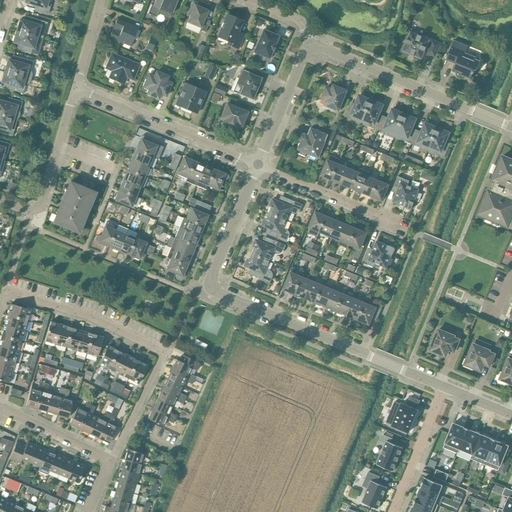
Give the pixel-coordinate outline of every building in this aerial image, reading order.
[(23,0),(24,1),(25,2),(37,6),(36,11),(48,14),(51,4),(48,3),(48,0),(23,0)] [(151,5),(147,14),(156,18),(157,14),(161,15),(169,19),(171,14),(176,0),(155,0),(153,6),(151,5)] [(205,33),(210,21),(204,19),(208,11),(201,8),(202,5),(193,1),(187,16),(189,17),(187,23),(200,28),(199,30),(205,33)] [(237,33),(242,22),(226,15),(223,23),(222,23),(220,27),(221,28),(218,37),(229,41),(227,44),(238,48),(243,35),(237,33)] [(17,31),(36,37),(39,26),(40,21),(28,17),(27,23),(19,20),(17,26),(18,27),(17,31)] [(257,18),(254,25),(260,27),(263,21),(257,18)] [(130,47),(138,28),(117,19),(109,38),(130,47)] [(273,52),(276,45),(275,44),(278,37),(263,30),(254,52),(258,54),(257,56),(258,58),(262,59),(264,58),(264,57),(269,59),(272,51),(273,52)] [(33,48),(36,37),(17,31),(15,36),(14,36),(12,42),(20,44),(19,50),(31,53),(32,48),(33,48)] [(434,55),(438,44),(416,35),(414,32),(412,31),(410,31),(408,33),(407,35),(408,38),(403,51),(421,58),(424,51),(434,55)] [(152,51),(156,40),(150,37),(145,49),(152,51)] [(476,70),(479,61),(474,59),(475,57),(465,53),(467,46),(454,41),(446,60),(455,64),(452,72),(456,73),(456,74),(456,76),(458,76),(460,75),(470,79),(474,69),(476,70)] [(199,60),(204,47),(198,45),(193,57),(199,60)] [(231,59),(238,62),(240,55),(234,53),(231,59)] [(132,79),(138,66),(112,55),(106,68),(112,71),(109,78),(123,84),(126,77),(132,79)] [(5,71),(31,79),(31,77),(32,76),(31,74),(31,72),(30,70),(32,62),(17,57),(15,63),(7,60),(5,66),(7,66),(5,71)] [(211,79),(216,68),(209,65),(204,76),(211,79)] [(252,100),(261,78),(241,70),(233,92),(252,100)] [(30,80),(31,79),(5,71),(4,76),(3,76),(1,82),(9,84),(7,89),(23,94),(25,85),(27,85),(29,84),(30,82),(30,80)] [(165,81),(167,77),(156,72),(154,77),(149,74),(143,87),(149,90),(147,94),(158,99),(160,94),(165,97),(171,84),(165,81)] [(197,114),(205,92),(184,83),(175,105),(180,107),(180,108),(191,113),(191,111),(197,114)] [(211,92),(213,92),(221,96),(222,96),(224,89),(216,85),(214,84),(211,92)] [(346,91),(333,86),(332,89),(326,87),(321,99),(327,102),(325,105),(328,106),(328,109),(329,110),(331,111),(334,111),(336,110),(338,111),(346,91)] [(213,93),(210,100),(216,102),(219,96),(213,93)] [(361,123),(370,101),(366,99),(366,98),(365,96),(364,95),(363,95),(361,95),(359,95),(354,107),(349,105),(344,117),(354,121),(355,122),(356,123),(358,123),(359,124),(361,123)] [(0,114),(14,119),(17,119),(18,118),(19,117),(19,114),(19,113),(19,112),(22,102),(10,98),(8,103),(0,101),(0,114)] [(377,131),(382,119),(377,117),(382,104),(381,103),(380,102),(379,101),(377,101),(375,101),(375,103),(370,101),(361,123),(361,124),(362,125),(363,126),(365,126),(366,127),(368,127),(377,131)] [(241,127),(247,112),(226,104),(220,118),(223,120),(221,125),(235,131),(238,125),(241,127)] [(394,137),(404,115),(399,113),(399,112),(398,110),(397,109),(396,109),(394,108),(393,109),(387,121),(382,119),(377,131),(387,135),(388,136),(389,137),(391,137),(392,137),(394,137)] [(12,125),(14,119),(0,114),(0,127),(1,128),(0,131),(0,133),(12,136),(15,126),(12,125)] [(411,144),(416,133),(410,131),(415,118),(414,117),(413,116),(412,115),(410,115),(409,115),(408,117),(404,115),(394,137),(395,139),(396,140),(398,140),(399,140),(401,140),(411,144)] [(427,151),(437,128),(432,127),(433,125),(432,124),(430,123),(429,123),(427,122),(426,123),(421,135),(416,133),(411,144),(420,148),(421,150),(422,151),(424,151),(426,151),(427,151)] [(327,136),(320,133),(320,132),(311,128),(308,135),(304,134),(304,135),(302,134),(300,140),(301,141),(300,143),(299,144),(298,146),(298,148),(298,150),(299,150),(297,153),(305,156),(306,153),(318,158),(325,142),(324,142),(327,136)] [(437,128),(427,151),(428,153),(430,154),(431,154),(433,154),(434,154),(444,158),(449,147),(443,144),(449,132),(448,131),(446,130),(445,129),(444,129),(442,129),(441,130),(437,128)] [(136,150),(152,157),(152,156),(158,159),(157,158),(161,148),(146,142),(147,141),(147,139),(146,138),(145,137),(144,136),(142,136),(140,137),(139,138),(136,145),(138,146),(136,150)] [(0,160),(4,161),(2,160),(4,153),(7,154),(10,144),(0,141),(0,160)] [(148,167),(152,157),(136,150),(135,154),(133,154),(131,160),(148,167)] [(170,164),(176,167),(180,156),(174,154),(170,164)] [(187,177),(194,161),(189,160),(190,158),(184,156),(176,174),(186,179),(187,179),(188,177),(187,177)] [(338,165),(340,160),(330,157),(328,161),(322,175),(332,179),(338,165)] [(511,160),(502,157),(498,166),(499,167),(496,175),(494,175),(492,180),(495,181),(490,191),(488,190),(478,214),(486,217),(486,216),(501,222),(500,223),(508,226),(511,215),(511,160)] [(143,176),(148,167),(131,160),(128,165),(130,166),(128,170),(143,176)] [(197,182),(204,164),(199,162),(198,163),(194,161),(187,177),(188,177),(187,179),(186,179),(185,181),(195,186),(197,182)] [(206,190),(207,186),(214,170),(210,168),(210,167),(204,164),(197,182),(195,186),(206,190)] [(348,169),(338,165),(332,179),(342,183),(348,169)] [(358,173),(348,169),(342,183),(352,187),(358,173)] [(139,186),(143,176),(128,170),(126,174),(125,174),(122,179),(139,186)] [(214,170),(207,186),(218,191),(222,180),(224,180),(226,180),(227,179),(228,177),(228,175),(227,174),(226,173),(218,170),(218,171),(214,170)] [(367,177),(368,177),(358,173),(352,187),(362,191),(367,177)] [(411,210),(413,203),(412,203),(418,190),(407,186),(409,181),(397,176),(397,177),(392,189),(398,191),(393,202),(404,206),(404,207),(411,210)] [(378,181),(368,177),(367,177),(362,191),(372,195),(378,181)] [(135,196),(139,186),(122,179),(120,185),(122,186),(120,190),(135,196)] [(378,181),(372,195),(381,199),(387,185),(378,181)] [(78,233),(95,193),(69,182),(53,223),(78,233)] [(137,197),(135,196),(120,190),(118,194),(116,194),(114,200),(133,208),(137,197)] [(269,213),(286,220),(289,212),(293,214),(295,214),(297,214),(299,212),(300,210),(302,205),(294,201),(294,202),(283,197),(280,203),(273,200),(270,206),(271,207),(269,213)] [(108,201),(105,208),(112,211),(115,204),(108,201)] [(200,202),(198,208),(208,213),(211,206),(200,202)] [(187,220),(203,226),(204,222),(206,222),(208,218),(206,217),(207,215),(191,208),(186,219),(187,220)] [(282,228),(286,220),(269,213),(266,219),(265,219),(262,225),(270,228),(267,235),(278,239),(287,243),(289,237),(289,235),(289,233),(288,231),(286,230),(282,228)] [(320,232),(325,218),(316,214),(310,228),(307,233),(317,237),(320,232)] [(329,236),(335,222),(325,218),(320,232),(329,236)] [(201,230),(203,226),(187,220),(186,219),(182,229),(200,237),(203,230),(201,230)] [(115,231),(116,230),(117,225),(106,221),(105,225),(101,236),(98,235),(97,236),(96,236),(95,237),(95,238),(95,240),(95,242),(96,243),(97,243),(104,246),(105,244),(109,246),(115,231)] [(339,240),(345,226),(335,222),(329,236),(339,240)] [(339,240),(337,245),(347,249),(349,244),(355,230),(345,226),(339,240)] [(197,243),(200,237),(182,229),(178,239),(194,246),(196,242),(197,243)] [(118,252),(126,234),(116,230),(115,231),(109,246),(113,248),(112,250),(118,252)] [(364,234),(355,230),(349,244),(359,248),(364,234)] [(135,239),(136,237),(135,237),(135,238),(126,234),(118,252),(124,254),(125,253),(129,254),(135,239)] [(135,239),(129,254),(133,256),(132,258),(138,260),(146,241),(136,237),(135,239)] [(252,254),(269,261),(272,253),(276,255),(278,255),(280,254),(282,253),(283,251),(285,245),(277,242),(266,238),(263,244),(256,241),(253,247),(254,248),(252,254)] [(193,250),(194,246),(178,239),(174,249),(192,257),(194,250),(193,250)] [(387,247),(376,242),(372,252),(367,250),(362,262),(361,263),(373,268),(375,263),(385,268),(391,255),(392,255),(395,248),(388,246),(387,247)] [(192,257),(174,249),(169,247),(165,257),(170,259),(186,266),(188,262),(189,263),(192,257)] [(266,269),(269,261),(252,254),(249,260),(248,260),(246,266),(253,269),(251,275),(261,280),(270,283),(272,278),(272,276),(272,273),(271,272),(269,270),(266,269)] [(185,270),(186,266),(170,259),(165,269),(176,274),(175,276),(176,278),(177,279),(179,280),(181,280),(182,279),(183,278),(186,270),(185,270)] [(294,295),(301,278),(291,273),(285,288),(287,289),(288,293),(294,295)] [(306,297),(312,282),(301,278),(294,295),(299,297),(303,296),(306,297)] [(315,304),(322,286),(312,282),(306,297),(308,298),(310,302),(315,304)] [(281,286),(276,284),(273,292),(278,294),(281,286)] [(326,306),(333,290),(322,286),(315,304),(320,306),(324,305),(326,306)] [(338,308),(343,295),(333,290),(326,306),(329,307),(330,310),(336,313),(338,308)] [(350,308),(354,299),(343,295),(338,308),(336,313),(341,315),(344,313),(348,314),(350,308)] [(362,308),(365,303),(354,299),(350,308),(348,314),(350,315),(351,319),(357,322),(362,308)] [(362,308),(357,322),(362,324),(366,322),(368,323),(371,316),(377,319),(379,313),(383,305),(377,302),(375,308),(365,303),(362,308)] [(7,315),(27,321),(30,310),(11,304),(7,315)] [(24,331),(27,321),(7,315),(4,325),(24,331)] [(469,316),(467,322),(473,324),(476,318),(469,316)] [(55,345),(61,325),(50,322),(44,342),(55,345)] [(21,341),(24,331),(4,325),(1,336),(21,341)] [(65,348),(72,328),(61,325),(55,345),(65,348)] [(76,352),(82,331),(72,328),(65,348),(76,352)] [(454,352),(459,340),(453,337),(453,336),(438,330),(432,345),(430,344),(428,350),(438,355),(438,353),(445,356),(448,349),(454,352)] [(86,355),(93,334),(82,331),(76,352),(86,355)] [(93,334),(86,355),(97,358),(103,337),(93,334)] [(0,346),(18,352),(21,341),(1,336),(0,340),(0,346)] [(196,339),(194,343),(205,348),(207,345),(196,339)] [(499,339),(495,346),(503,350),(506,342),(499,339)] [(489,366),(494,354),(488,352),(489,351),(473,344),(467,359),(466,359),(463,365),(473,369),(473,368),(480,371),(483,364),(489,366)] [(0,357),(15,362),(18,352),(0,346),(0,357)] [(108,370),(118,351),(108,347),(99,365),(108,370)] [(118,375),(127,356),(118,351),(108,370),(118,375)] [(511,355),(510,354),(502,374),(501,373),(498,380),(508,384),(509,383),(511,384),(511,355)] [(30,378),(36,357),(33,356),(26,377),(30,378)] [(128,379),(137,361),(127,356),(118,375),(128,379)] [(170,370),(193,381),(194,381),(197,382),(199,378),(195,377),(189,374),(192,369),(194,370),(196,370),(198,369),(199,367),(199,365),(197,363),(182,356),(179,362),(175,360),(170,370)] [(0,369),(12,373),(15,362),(0,357),(0,369)] [(137,361),(128,379),(138,384),(147,366),(137,361)] [(42,365),(40,372),(46,374),(48,367),(42,365)] [(48,367),(46,374),(47,375),(53,376),(55,369),(49,367),(48,367)] [(0,380),(8,383),(12,373),(0,369),(0,380)] [(192,384),(193,381),(170,370),(166,379),(183,388),(186,381),(192,384)] [(180,393),(183,388),(166,379),(161,389),(184,400),(186,396),(180,393)] [(37,409),(44,383),(39,382),(37,390),(31,388),(26,406),(37,409)] [(47,412),(52,394),(46,393),(48,385),(44,383),(37,409),(47,412)] [(20,397),(21,391),(11,388),(10,394),(20,397)] [(57,415),(65,390),(60,388),(58,396),(52,394),(47,412),(57,415)] [(182,404),(184,400),(161,389),(157,399),(173,407),(176,401),(182,404)] [(65,390),(57,415),(68,418),(73,400),(67,399),(69,391),(65,390)] [(389,414),(386,422),(392,425),(392,426),(408,432),(417,410),(416,409),(419,401),(410,397),(406,405),(401,403),(401,404),(396,417),(389,414)] [(170,413),(173,407),(157,399),(152,409),(174,420),(177,415),(170,413)] [(78,407),(69,424),(79,429),(91,405),(86,403),(83,409),(78,407)] [(91,405),(79,429),(89,434),(98,416),(92,413),(95,407),(91,405)] [(110,414),(98,438),(109,443),(117,426),(111,423),(115,416),(118,409),(114,407),(110,414)] [(173,423),(174,420),(152,409),(147,418),(164,427),(167,420),(173,423)] [(98,416),(89,434),(98,438),(110,414),(106,412),(103,419),(98,416)] [(453,423),(443,448),(457,453),(457,454),(459,449),(467,429),(464,427),(463,428),(453,423)] [(467,429),(459,449),(472,454),(481,434),(480,434),(480,435),(470,431),(471,430),(467,429)] [(472,454),(470,459),(484,465),(494,440),(491,438),(490,439),(481,435),(481,434),(472,454)] [(385,444),(376,465),(392,472),(402,447),(390,443),(392,439),(385,436),(382,435),(380,441),(385,444)] [(494,440),(484,465),(498,470),(508,446),(497,442),(498,441),(494,440)] [(30,463),(37,446),(27,442),(25,446),(20,459),(21,459),(30,463)] [(20,459),(25,446),(16,443),(9,459),(20,464),(21,459),(20,459)] [(39,467),(46,450),(37,446),(30,463),(39,467)] [(125,460),(142,465),(145,454),(128,449),(125,460)] [(39,467),(48,471),(55,454),(46,450),(39,467)] [(58,475),(65,458),(55,454),(48,471),(58,475)] [(68,479),(75,462),(65,458),(58,475),(68,479)] [(139,474),(142,465),(125,460),(122,469),(139,474)] [(75,462),(68,479),(78,483),(85,466),(75,462)] [(136,485),(139,474),(122,469),(119,480),(136,485)] [(436,470),(433,477),(445,482),(448,475),(436,470)] [(367,483),(358,505),(374,511),(383,489),(372,484),(375,478),(364,473),(361,480),(367,483)] [(424,477),(420,487),(438,494),(442,485),(424,477)] [(133,494),(136,485),(119,480),(116,489),(133,494)] [(420,487),(417,496),(434,503),(438,494),(420,487)] [(511,511),(511,490),(505,488),(502,495),(508,498),(503,510),(506,511),(511,511)] [(130,504),(133,494),(116,489),(113,499),(120,501),(130,504)] [(34,490),(32,495),(37,498),(40,492),(34,490)] [(417,496),(413,506),(427,511),(434,511),(438,505),(434,504),(434,503),(417,496)] [(0,511),(10,511),(15,503),(6,499),(0,510),(0,511)] [(127,511),(130,504),(120,501),(113,499),(110,508),(120,511),(121,511),(127,511)] [(21,511),(24,507),(15,503),(10,511),(21,511)]
